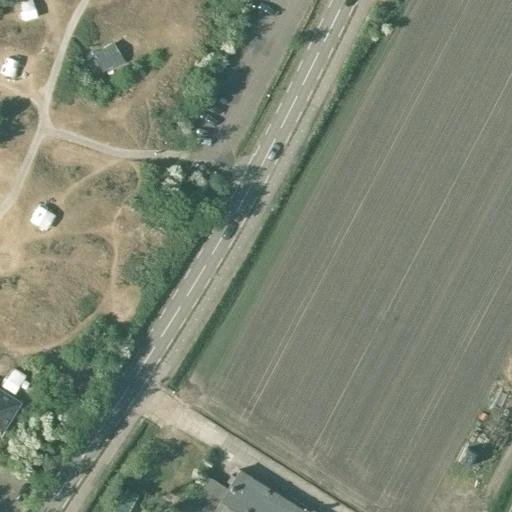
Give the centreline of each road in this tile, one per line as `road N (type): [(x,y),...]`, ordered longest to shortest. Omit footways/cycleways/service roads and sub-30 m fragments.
road 1 (secondary): [(44,511),(252,180),(342,0)]
road 2 (track): [(85,0),(0,210)]
road 3 (track): [(427,511),(429,479),(511,321)]
